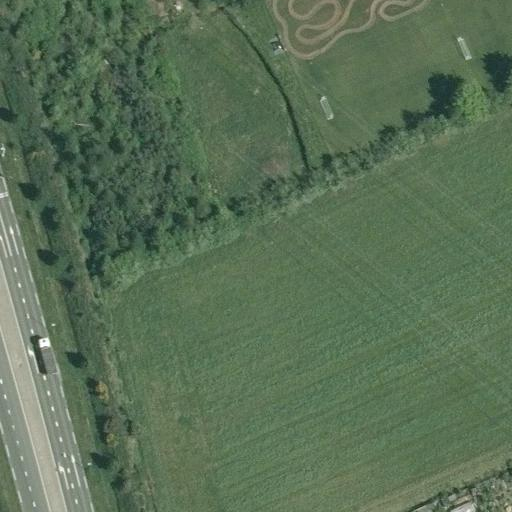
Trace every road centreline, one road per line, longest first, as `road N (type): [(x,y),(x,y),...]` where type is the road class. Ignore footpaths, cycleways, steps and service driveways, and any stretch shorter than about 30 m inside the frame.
road 1 (secondary): [(79,511),(0,216)]
road 2 (secondary): [(0,351),(44,511)]
